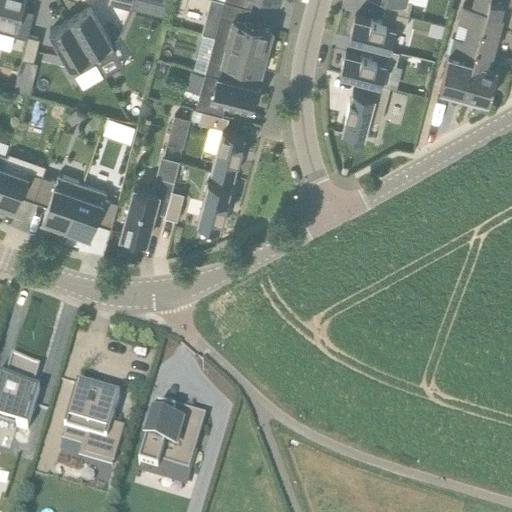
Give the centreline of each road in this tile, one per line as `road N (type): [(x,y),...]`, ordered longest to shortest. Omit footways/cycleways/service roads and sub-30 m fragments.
road 1 (unclassified): [(511,507),(324,444),(225,368),(188,333),(165,294)]
road 2 (residential): [(329,216),(299,146),(294,94),(319,0)]
road 3 (unclassified): [(329,216),(511,120)]
road 4 (unclassified): [(165,294),(274,250),(329,216)]
road 5 (residential): [(165,294),(98,294),(0,258)]
